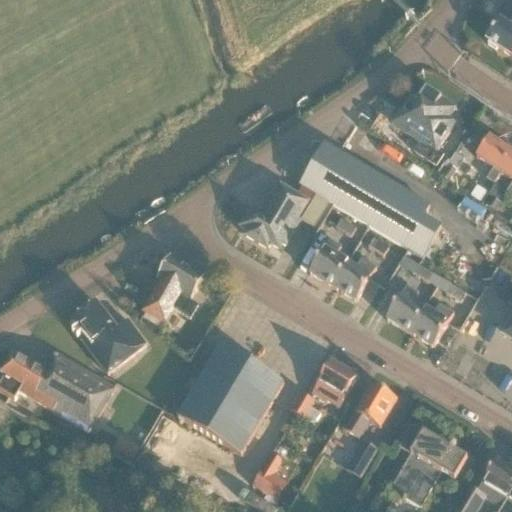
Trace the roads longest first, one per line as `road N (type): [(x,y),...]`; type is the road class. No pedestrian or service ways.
road 1 (residential): [(511,434),(204,252),(177,216)]
road 2 (residential): [(177,216),(367,90),(426,38)]
road 3 (residential): [(0,329),(177,216)]
